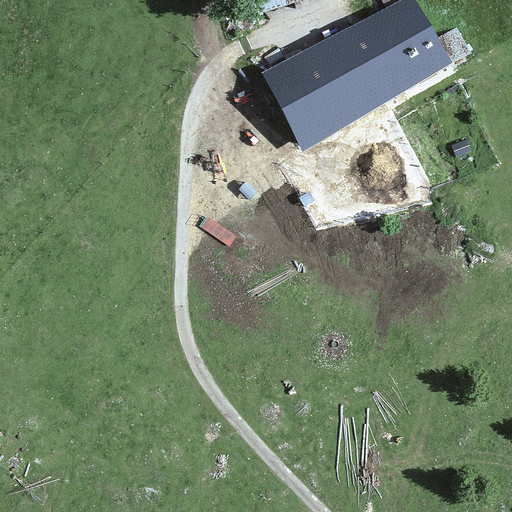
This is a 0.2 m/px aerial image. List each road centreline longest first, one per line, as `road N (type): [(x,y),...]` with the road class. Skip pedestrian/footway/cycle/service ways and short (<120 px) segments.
road 1 (unclassified): [(326,511),(207,383),(185,335),(189,131),(212,72),(68,0)]
road 2 (track): [(180,299),(0,376)]
